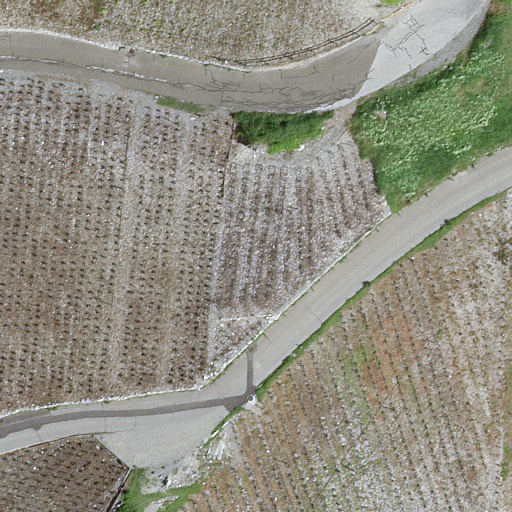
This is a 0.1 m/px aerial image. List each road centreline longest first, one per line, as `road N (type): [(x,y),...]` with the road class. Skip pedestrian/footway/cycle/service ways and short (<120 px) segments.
road 1 (unclassified): [(511,167),(423,214),(221,395),(0,436)]
road 2 (unclassified): [(459,0),(417,49),(339,89),(219,95),(34,49),(0,50)]
